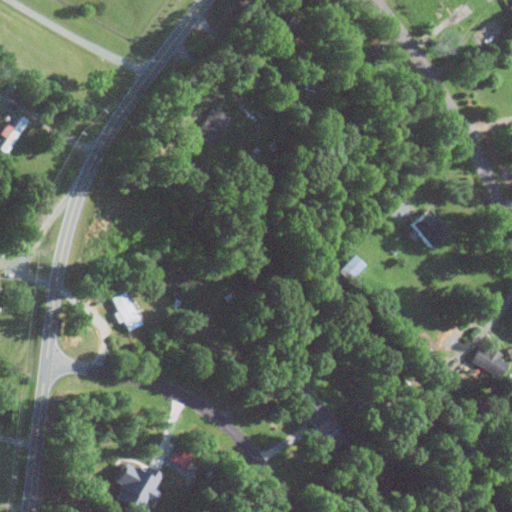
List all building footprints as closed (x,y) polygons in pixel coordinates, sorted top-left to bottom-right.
[(194,133),(212,144),(228,117),(210,107),(194,133)] [(428,218),(422,211),(407,223),(426,246),(441,234),(429,217),(428,218)] [(115,311),(111,313),(116,322),(120,320),(125,330),(139,323),(123,290),(109,297),(115,311)] [(497,357),(499,354),(480,343),(469,360),(497,377),(505,363),(497,357)] [(280,397),(311,427),(327,411),(295,381),(280,397)] [(140,471),(121,462),(112,481),(119,484),(112,498),(138,511),(144,500),(151,503),(156,491),(151,489),(158,473),(142,466),(140,471)]
